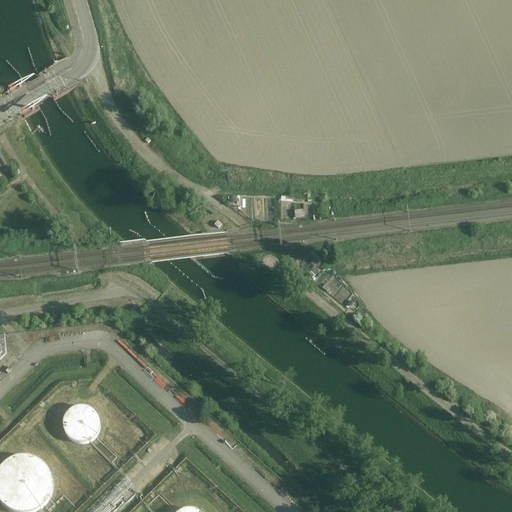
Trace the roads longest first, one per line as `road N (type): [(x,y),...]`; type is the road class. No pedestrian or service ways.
road 1 (residential): [(0,315),(139,293),(278,410)]
road 2 (unclassified): [(511,455),(267,258)]
road 3 (unclassified): [(204,195),(122,128),(88,63)]
road 4 (unclassified): [(278,410),(398,511)]
